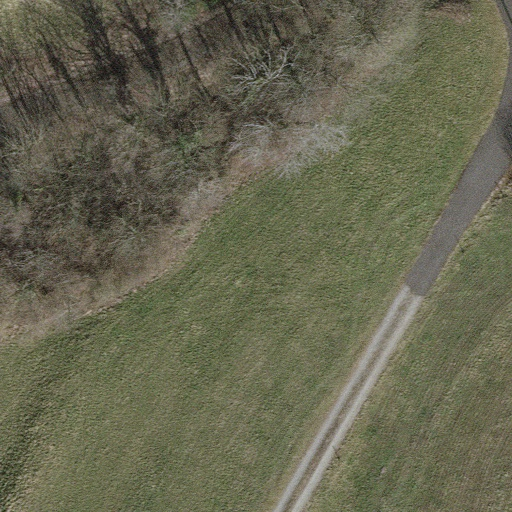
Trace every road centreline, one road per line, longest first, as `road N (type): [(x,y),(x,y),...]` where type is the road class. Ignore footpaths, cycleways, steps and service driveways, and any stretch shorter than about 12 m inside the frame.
road 1 (track): [(0,135),(286,0),(505,0),(511,7)]
road 2 (track): [(511,134),(300,511)]
